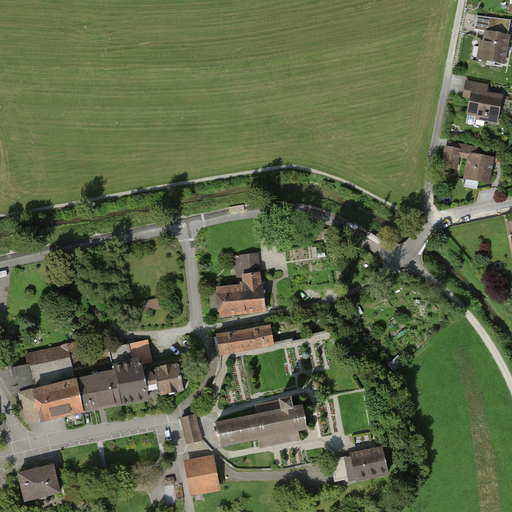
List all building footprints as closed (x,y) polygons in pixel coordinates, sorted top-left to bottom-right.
[(505,67),(511,26),(511,21),(481,17),(474,62),(505,67)] [(466,92),(474,94),(469,119),(500,125),(505,97),(488,94),(490,86),(468,82),(466,92)] [(470,162),(471,154),(479,156),(480,149),(447,143),(443,169),(459,172),(461,160),(470,162)] [(492,186),(496,159),(479,156),(471,154),(470,162),(466,181),(492,186)] [(246,315),(266,313),(261,257),(241,259),(243,287),(246,315)] [(243,287),(219,289),(221,318),(246,315),(243,287)] [(271,325),(244,330),(248,350),(275,345),(271,325)] [(244,330),(218,335),(222,355),(248,350),(244,330)] [(87,413),(80,379),(77,379),(71,348),(30,356),(43,421),(87,413)] [(156,369),(161,398),(186,393),(181,365),(156,369)] [(144,367),(119,371),(125,405),(150,401),(144,367)] [(119,371),(98,376),(104,409),(125,405),(119,371)] [(98,376),(80,379),(87,413),(104,409),(98,376)] [(258,416),(218,424),(218,422),(215,423),(216,426),(217,425),(221,444),(220,444),(221,446),(224,446),(223,445),(259,437),(261,444),(259,445),(259,447),(301,439),(299,430),(308,428),(304,406),(294,408),(291,397),(280,399),(281,402),(256,407),(258,416)] [(198,417),(182,421),(188,445),(204,441),(198,417)] [(329,458),(334,484),(388,473),(383,447),(329,458)] [(188,466),(192,489),(218,485),(214,461),(188,466)] [(21,473),(28,501),(63,493),(56,464),(21,473)]
